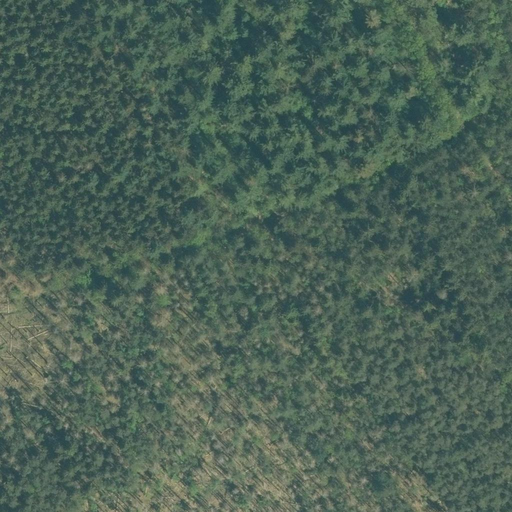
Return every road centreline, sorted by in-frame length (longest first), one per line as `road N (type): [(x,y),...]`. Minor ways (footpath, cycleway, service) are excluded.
road 1 (track): [(511,98),(302,208),(0,299)]
road 2 (track): [(511,197),(427,57),(406,0)]
